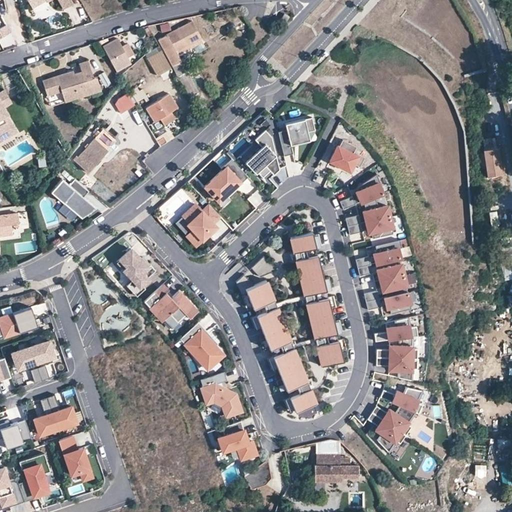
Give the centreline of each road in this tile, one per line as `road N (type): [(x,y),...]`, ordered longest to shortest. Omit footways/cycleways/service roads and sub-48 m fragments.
road 1 (residential): [(200,280),(238,327),(269,416),(281,428),(325,423),(353,390),(360,366),(326,208),(314,196),(291,197),(225,256)]
road 2 (residential): [(222,0),(0,62)]
road 3 (residential): [(85,379),(121,488),(76,511)]
road 4 (residential): [(248,94),(129,201)]
road 5 (residential): [(248,94),(282,79),(355,0)]
road 6 (residential): [(43,263),(85,379)]
